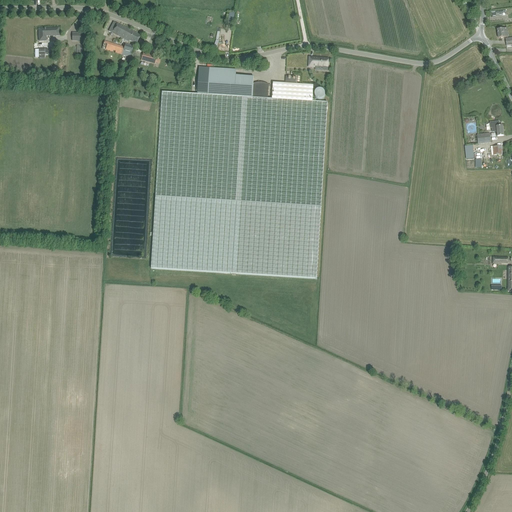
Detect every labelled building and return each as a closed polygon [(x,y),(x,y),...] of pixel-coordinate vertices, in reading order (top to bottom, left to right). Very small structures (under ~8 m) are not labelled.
[(112,33),(126,40),(127,39),(136,44),(140,36),(114,22),(109,31),(112,33)] [(497,30),(498,38),(508,37),(507,28),(497,30)] [(39,29),(39,41),(46,41),(46,36),(59,36),(59,29),(39,29)] [(125,45),(125,48),(104,41),(102,49),(112,52),(113,51),(116,51),(115,53),(130,57),(133,47),(125,45)] [(48,46),(39,46),(40,56),(46,55),(46,52),(49,52),(48,46)] [(141,60),(155,64),(158,56),(143,52),(141,60)] [(328,67),(329,58),(309,57),(309,67),(315,67),(315,66),(328,67)] [(208,95),(162,92),(151,269),(316,279),(328,102),(313,102),(314,86),(273,83),(272,99),(268,99),(269,85),(267,84),(266,84),(265,83),(264,83),(263,83),(261,82),(260,82),(259,82),(258,83),(257,83),(256,83),(254,83),(253,84),(254,77),(217,75),(217,69),(199,68),(198,94),(208,95)] [(315,95),(315,96),(315,97),(315,98),(316,98),(317,99),(317,100),(318,100),(319,100),(320,100),(321,100),(322,100),(323,99),(324,99),(324,98),(325,97),(325,96),(325,95),(325,94),(325,93),(325,92),(324,92),(324,91),(323,91),(323,90),(322,90),(321,90),(320,90),(319,90),(318,90),(317,90),(317,91),(316,91),(316,92),(315,92),(315,93),(315,94),(315,95)] [(504,136),(502,126),(500,126),(499,121),(490,122),(491,128),(492,128),(492,132),(497,132),(498,136),(504,136)] [(477,135),(478,144),(491,143),(490,134),(477,135)] [(472,146),(465,147),(467,159),(474,159),(472,146)] [(492,146),(492,155),(503,154),(502,146),(492,146)]
